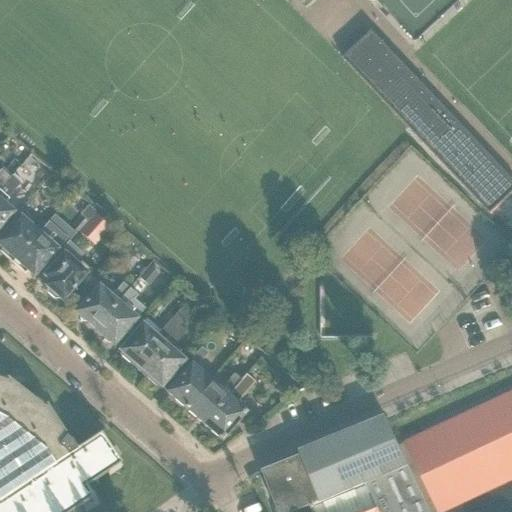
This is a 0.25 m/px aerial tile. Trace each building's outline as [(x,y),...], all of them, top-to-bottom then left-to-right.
[(297,0),(307,10),(316,0),(297,0)] [(371,31),(342,59),(490,215),(511,193),(511,179),(491,158),(488,160),(483,154),(486,152),(441,105),(438,107),(433,102),(436,99),(390,51),(389,52),(387,53),(382,48),(385,45),(371,31)] [(28,172),(38,161),(30,154),(20,166),(28,172)] [(0,188),(10,177),(9,176),(0,170),(0,188)] [(0,226),(12,213),(2,204),(7,199),(6,199),(20,184),(11,176),(10,177),(0,188),(0,226)] [(14,260),(38,234),(29,226),(32,221),(23,213),(0,238),(0,247),(2,249),(0,251),(0,252),(7,259),(13,258),(14,260)] [(38,234),(14,260),(16,261),(16,267),(24,274),(27,271),(33,276),(66,239),(69,242),(77,233),(69,227),(63,235),(56,229),(46,241),(38,234)] [(62,301),(86,274),(74,264),(82,254),(69,243),(60,252),(63,254),(44,276),(49,281),(45,286),(47,288),(47,294),(54,299),(59,299),(62,301)] [(93,331),(129,289),(123,283),(115,292),(118,295),(114,300),(98,286),(75,313),(78,316),(79,319),(93,331)] [(125,310),(124,309),(136,295),(129,289),(93,331),(107,343),(110,343),(113,346),(136,319),(135,318),(141,311),(131,303),(125,310)] [(179,325),(180,327),(189,316),(181,309),(162,329),(169,336),(179,325)] [(138,371),(163,343),(155,337),(159,332),(146,320),(119,351),(121,353),(119,355),(138,371)] [(186,332),(180,327),(179,325),(169,336),(176,341),(186,332)] [(163,343),(138,371),(157,388),(159,386),(161,388),(184,361),(163,343)] [(185,409),(209,382),(191,366),(167,393),(185,409)] [(241,381),(240,380),(234,374),(225,385),(220,391),(209,382),(185,409),(203,424),(241,381)] [(241,381),(203,424),(221,440),(245,413),(235,405),(254,382),(245,374),(240,380),(241,381)] [(0,511),(70,511),(93,497),(86,487),(120,464),(100,433),(76,449),(72,443),(72,442),(65,437),(64,438),(62,435),(63,434),(64,434),(45,405),(44,405),(45,406),(44,407),(6,378),(5,379),(6,380),(5,381),(0,379),(0,511)] [(440,511),(445,511),(511,481),(511,391),(404,442),(440,511)] [(356,511),(418,488),(394,438),(384,418),(300,453),(301,456),(310,479),(271,495),(277,511),(292,511),(319,501),(323,511),(356,511)] [(262,472),(271,495),(310,479),(301,456),(262,472)] [(356,511),(429,511),(418,488),(356,511)] [(323,511),(319,501),(292,511),(323,511)]
